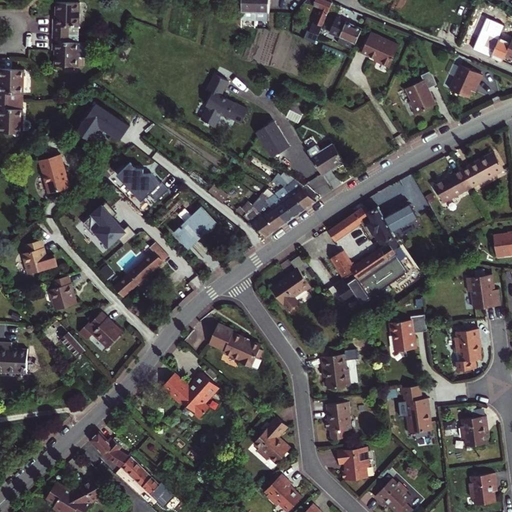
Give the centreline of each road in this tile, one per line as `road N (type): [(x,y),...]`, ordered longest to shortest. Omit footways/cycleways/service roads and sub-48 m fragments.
road 1 (tertiary): [(0,504),(234,277)]
road 2 (tertiary): [(234,277),(387,173),(511,112)]
road 3 (residential): [(234,277),(294,364),(310,464),(356,511)]
road 4 (residential): [(511,70),(341,0)]
